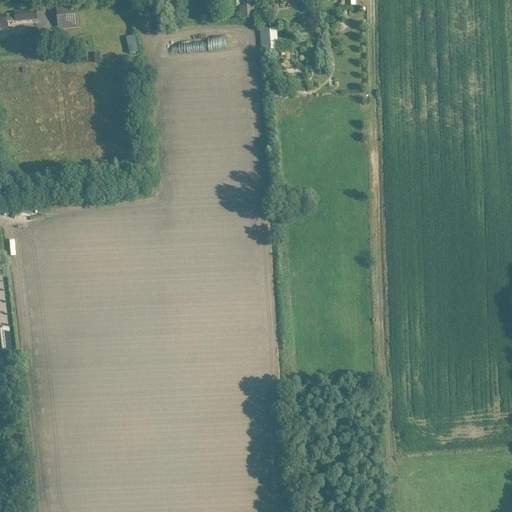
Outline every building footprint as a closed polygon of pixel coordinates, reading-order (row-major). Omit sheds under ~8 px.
[(57,20),(58,30),(80,28),(79,18),(78,18),(77,8),(57,10),(58,20),(57,20)] [(243,9),(244,22),(259,22),(258,9),(243,9)] [(0,30),(9,30),(8,23),(37,20),(36,11),(14,13),(14,15),(7,15),(0,15),(0,30)] [(133,55),(140,55),(138,39),(131,40),(133,55)] [(8,328),(0,329),(0,356),(11,356),(8,328)]
